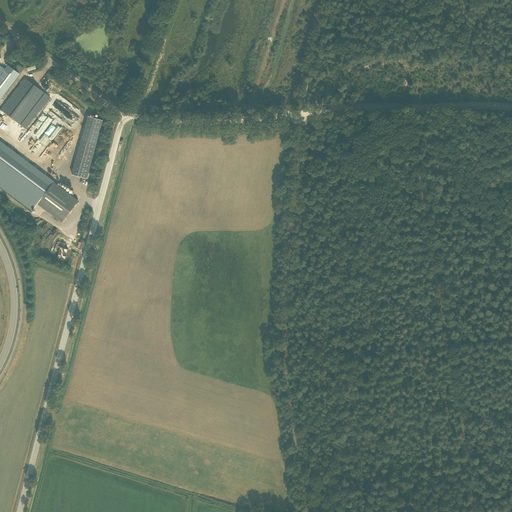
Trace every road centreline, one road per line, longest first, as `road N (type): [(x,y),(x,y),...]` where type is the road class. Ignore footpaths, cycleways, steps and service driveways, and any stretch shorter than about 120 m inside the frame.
road 1 (unclassified): [(124,115),(19,511)]
road 2 (track): [(301,114),(286,323),(310,511)]
road 3 (unclassified): [(301,114),(204,123),(124,115)]
road 4 (unclassified): [(124,115),(0,22)]
road 5 (track): [(389,106),(511,108)]
road 6 (tertiary): [(0,363),(14,305),(0,245)]
